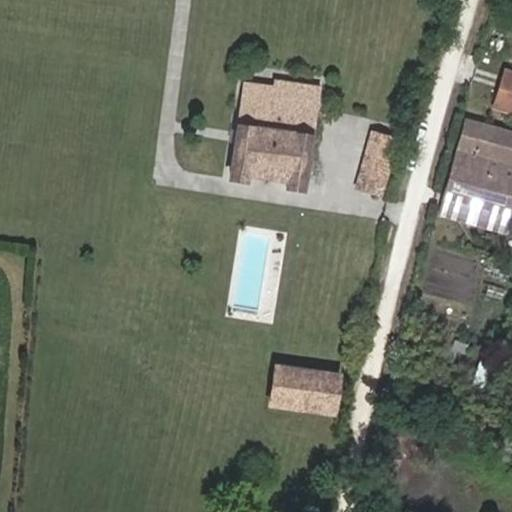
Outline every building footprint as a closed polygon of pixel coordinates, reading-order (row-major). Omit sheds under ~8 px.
[(511,76),(501,74),(493,107),(511,112),(511,76)] [(303,191),(319,89),(276,83),(275,88),(243,83),(237,122),(239,122),(230,180),(245,183),(246,175),(288,182),(287,189),(303,191)] [(444,196),(507,214),(511,195),(511,136),(464,123),(444,196)] [(352,183),(376,190),(392,139),(368,132),(352,183)] [(507,214),(444,196),(442,207),(504,224),(507,214)] [(340,375),(278,366),(272,405),(334,414),(340,375)]
